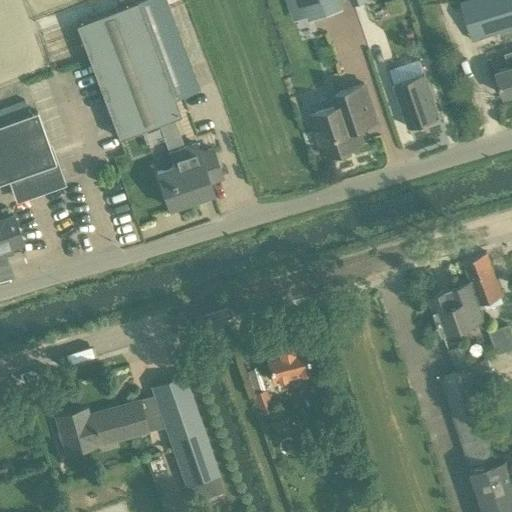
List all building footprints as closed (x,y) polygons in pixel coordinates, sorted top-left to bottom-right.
[(181,112),(175,96),(199,87),(166,0),(132,0),(76,21),(119,135),(181,112)] [(344,6),(341,0),(294,0),(297,9),(309,6),(312,17),(344,6)] [(402,0),(388,0),(386,1),(390,13),(405,8),(402,0)] [(511,0),(470,0),(462,3),(474,41),(511,28),(511,0)] [(511,51),(506,54),(510,67),(498,71),(505,96),(511,94),(511,51)] [(420,58),(390,68),(395,82),(393,83),(408,127),(440,116),(426,72),(425,72),(420,58)] [(332,93),(336,104),(307,114),(322,158),(366,144),(361,127),(380,121),(367,82),(332,93)] [(0,123),(0,181),(11,177),(18,198),(63,182),(38,111),(0,123)] [(210,179),(223,174),(213,146),(200,151),(196,141),(169,150),(174,164),(157,170),(170,205),(213,190),(210,179)] [(0,255),(8,252),(6,248),(24,242),(14,214),(0,218),(0,255)] [(470,280),(479,303),(503,294),(487,252),(463,261),(470,280)] [(479,303),(470,280),(429,295),(443,334),(485,319),(479,303)] [(499,353),(511,347),(511,330),(510,324),(491,331),(499,353)] [(307,384),(317,381),(313,367),(311,367),(305,343),(266,354),(273,379),(303,371),(307,384)] [(487,511),(511,511),(511,477),(506,459),(504,460),(476,380),(492,375),(487,360),(469,366),(462,345),(448,350),(455,371),(441,376),(487,511)] [(64,453),(83,447),(145,427),(145,428),(164,423),(183,484),(185,483),(191,500),(221,490),(216,473),(184,374),(150,385),(154,397),(139,401),(138,397),(87,412),(85,405),(53,414),(64,453)] [(273,408),(266,388),(252,393),(259,412),(273,408)]
